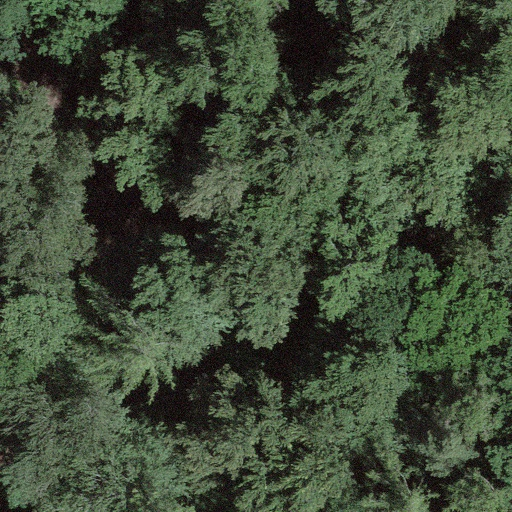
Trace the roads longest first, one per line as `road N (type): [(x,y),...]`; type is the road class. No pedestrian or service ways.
road 1 (track): [(511,375),(391,316),(220,255),(182,233),(137,200),(0,39)]
road 2 (track): [(0,480),(137,200),(212,0)]
road 3 (track): [(8,46),(88,51),(154,28),(195,0)]
